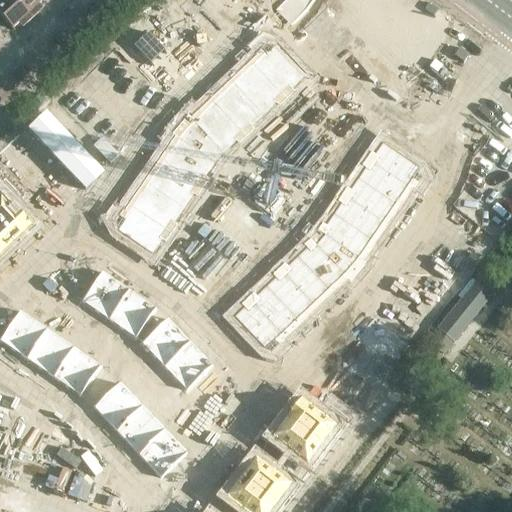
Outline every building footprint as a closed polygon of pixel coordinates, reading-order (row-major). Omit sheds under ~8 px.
[(33,20),(13,0),(0,0),(0,18),(10,29),(12,31),(22,21),(23,21),(27,25),(33,20)] [(43,0),(13,0),(33,20),(38,15),(34,11),(44,1),(43,0)] [(345,0),(344,2),(365,19),(379,0),(345,0)] [(404,0),(379,0),(365,19),(385,34),(409,4),(404,0)] [(409,4),(385,34),(404,49),(428,18),(409,4)] [(320,12),(314,18),(323,26),(328,21),(320,12)] [(428,18),(404,49),(422,62),(445,31),(428,18)] [(328,21),(323,26),(331,35),(337,29),(328,21)] [(140,23),(121,41),(164,86),(183,68),(140,23)] [(445,31),(422,62),(440,76),(464,45),(445,31)] [(117,233),(116,234),(153,259),(155,256),(163,243),(159,241),(171,223),(175,226),(194,198),(191,195),(203,178),(206,180),(209,177),(216,166),(221,170),(221,169),(216,166),(224,157),(228,161),(228,160),(224,156),(234,147),(237,144),(234,141),(249,127),(252,130),(277,106),(274,103),(289,88),(292,92),(305,79),(306,79),(275,47),(274,48),(265,44),(258,51),(262,54),(265,57),(193,125),(192,126),(193,126),(192,127),(180,141),(117,234),(117,233)] [(464,45),(440,76),(459,91),(483,60),(464,45)] [(354,46),(349,52),(357,60),(363,54),(354,46)] [(363,54),(357,60),(366,69),(372,63),(363,54)] [(483,60),(459,91),(479,106),(503,75),(483,60)] [(511,82),(503,75),(479,106),(498,120),(511,101),(511,82)] [(389,78),(384,85),(394,91),(399,85),(389,78)] [(399,85),(394,91),(404,99),(409,92),(399,85)] [(511,101),(498,120),(511,131),(511,101)] [(428,106),(424,112),(434,120),(439,113),(428,106)] [(439,113),(434,120),(443,126),(448,120),(439,113)] [(467,133),(463,140),(473,147),(478,141),(467,133)] [(478,141),(473,147),(482,154),(487,147),(478,141)] [(232,319),(264,353),(265,352),(275,355),(281,349),(278,345),(278,346),(275,343),(344,277),(345,276),(357,261),(409,186),(412,181),(415,184),(419,187),(424,179),(420,171),(421,169),(382,143),(382,144),(374,156),(378,159),(368,172),(364,170),(349,192),(353,194),(344,208),(340,205),(325,227),(329,230),(325,236),(324,237),(324,236),(315,247),(309,253),(306,250),(287,268),(290,271),(278,283),(275,279),(255,298),(259,301),(247,312),(243,309),(233,319),(232,319)] [(511,166),(507,162),(502,169),(511,176),(511,175),(511,166)] [(10,186),(0,195),(0,231),(13,244),(30,227),(16,213),(16,212),(12,208),(11,207),(20,198),(10,186)] [(0,231),(0,256),(13,244),(0,231)] [(102,272),(80,304),(106,321),(127,290),(102,272)] [(476,281),(437,330),(453,343),(492,294),(476,281)] [(127,290),(106,321),(135,342),(150,320),(153,315),(154,315),(155,313),(157,310),(127,290)] [(31,295),(26,302),(37,309),(41,302),(31,295)] [(70,302),(65,309),(69,311),(76,316),(80,309),(70,302)] [(69,311),(62,321),(69,326),(76,316),(69,311)] [(19,312),(0,339),(0,344),(25,362),(47,331),(19,312)] [(367,314),(350,334),(394,370),(411,349),(367,314)] [(167,319),(140,345),(162,368),(188,341),(167,319)] [(453,343),(437,330),(426,343),(442,356),(453,343)] [(47,331),(25,362),(56,383),(79,352),(47,331)] [(188,341),(162,368),(186,394),(214,367),(188,341)] [(79,352),(56,383),(80,399),(94,378),(101,383),(110,369),(108,372),(106,371),(103,369),(101,368),(79,352)] [(214,376),(269,422),(288,398),(233,352),(214,376)] [(116,353),(108,362),(114,367),(122,358),(116,353)] [(126,362),(118,371),(125,376),(133,367),(126,362)] [(120,383),(92,410),(113,431),(141,405),(120,383)] [(181,395),(175,400),(180,406),(183,409),(189,404),(181,395)] [(175,400),(166,409),(172,415),(180,406),(175,400)] [(301,401),(286,420),(321,446),(343,417),(331,408),(323,418),(322,417),(317,414),(316,413),(301,401)] [(141,405),(113,431),(138,457),(166,431),(141,405)] [(286,420),(271,439),(287,451),(288,452),(293,456),(294,456),(286,467),(298,476),(321,446),(286,420)] [(166,431),(138,457),(161,481),(188,455),(166,431)] [(194,432),(188,438),(197,447),(202,441),(194,432)] [(255,461),(241,480),(275,506),(298,476),(286,467),(278,478),(255,461)] [(241,480),(226,499),(242,511),(243,511),(270,511),(275,506),(241,480)]
